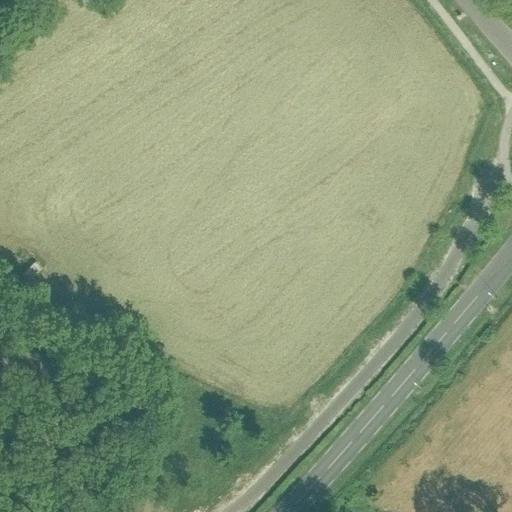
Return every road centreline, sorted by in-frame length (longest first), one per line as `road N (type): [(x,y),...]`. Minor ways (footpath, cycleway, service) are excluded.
road 1 (unclassified): [(230,511),(272,480),(416,317),(469,226)]
road 2 (tertiary): [(283,511),(404,387),(511,258)]
